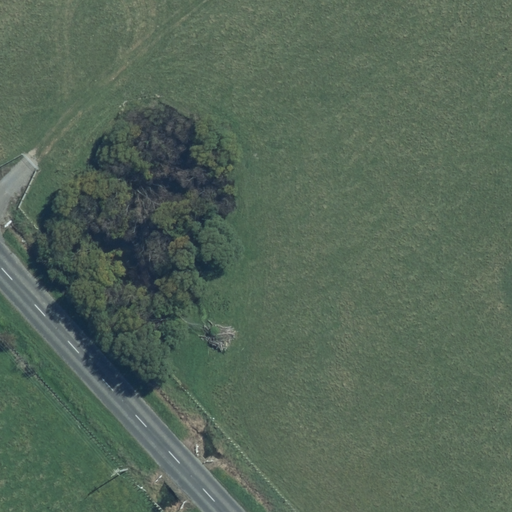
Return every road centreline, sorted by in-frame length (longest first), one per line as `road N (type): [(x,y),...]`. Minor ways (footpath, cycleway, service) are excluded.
road 1 (tertiary): [(0,267),(223,511)]
road 2 (residential): [(0,196),(214,0)]
